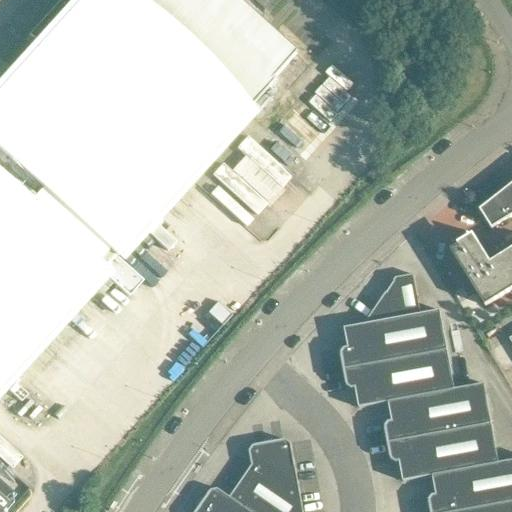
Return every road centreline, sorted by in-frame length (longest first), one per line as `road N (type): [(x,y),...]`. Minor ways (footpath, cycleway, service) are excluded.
road 1 (unclassified): [(252,357),(338,262),(511,122)]
road 2 (unclassified): [(356,511),(336,442),(252,357)]
road 3 (unclassified): [(141,511),(252,357)]
